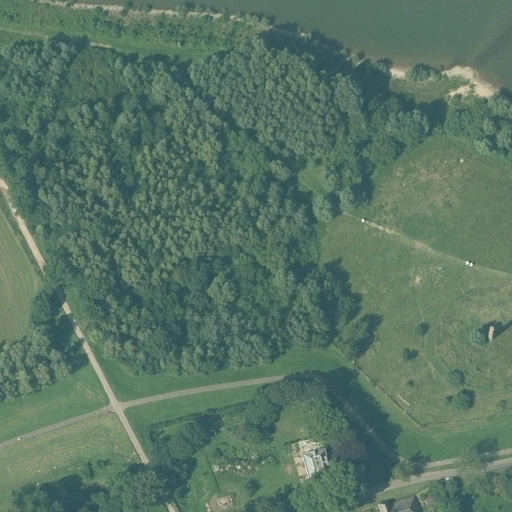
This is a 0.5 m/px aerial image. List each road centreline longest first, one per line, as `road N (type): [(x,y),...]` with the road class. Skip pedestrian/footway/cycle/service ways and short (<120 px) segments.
road 1 (track): [(67,313),(76,313),(113,368),(131,379),(243,370),(297,349),(322,349),(408,426),(447,432),(511,416)]
road 2 (unclassified): [(511,463),(407,484),(333,511)]
road 3 (track): [(0,186),(62,304)]
